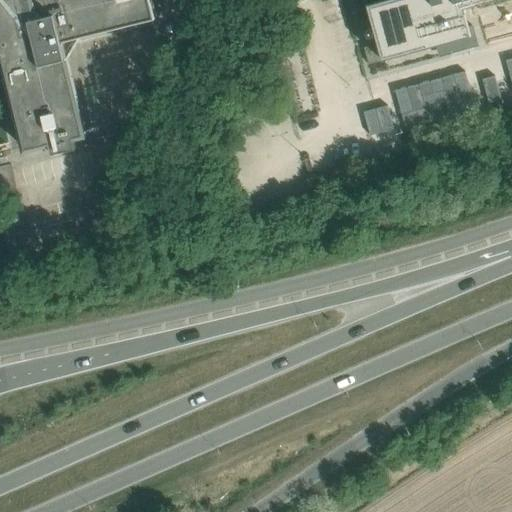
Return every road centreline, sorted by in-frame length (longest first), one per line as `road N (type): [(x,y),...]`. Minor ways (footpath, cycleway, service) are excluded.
road 1 (primary): [(510,257),(0,487)]
road 2 (primary): [(510,257),(0,379)]
road 3 (primary): [(41,511),(511,304)]
road 4 (primary): [(248,511),(511,347)]
